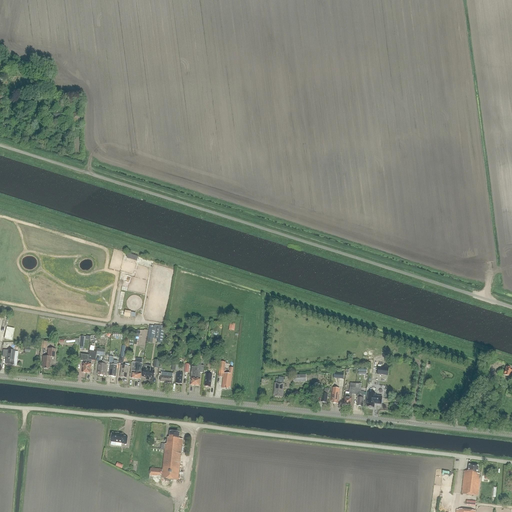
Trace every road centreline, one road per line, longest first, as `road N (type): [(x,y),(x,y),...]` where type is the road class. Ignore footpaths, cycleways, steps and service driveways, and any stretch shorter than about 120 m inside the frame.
road 1 (unclassified): [(511,307),(0,145)]
road 2 (tertiary): [(511,434),(0,375)]
road 3 (unclassified): [(511,462),(0,406)]
